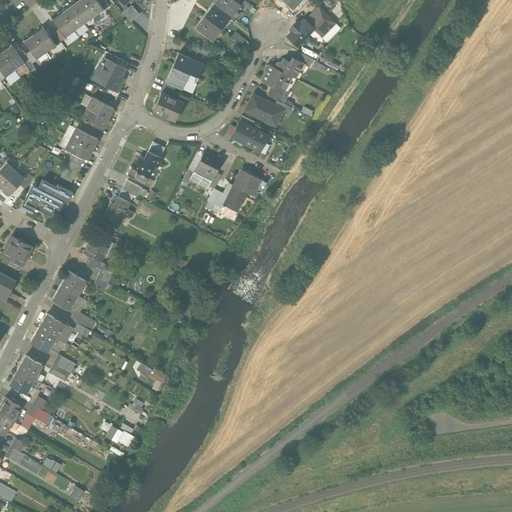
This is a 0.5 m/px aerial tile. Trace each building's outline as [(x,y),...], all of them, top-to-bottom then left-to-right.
[(94,17),(81,0),(79,0),(71,6),(84,24),(94,17)] [(97,2),(96,0),(81,0),(94,17),(103,11),(104,11),(97,2)] [(108,8),(103,0),(99,0),(97,2),(104,11),(108,8)] [(232,0),(216,0),(214,3),(213,3),(228,15),(230,17),(230,16),(228,14),(237,4),(239,6),(239,5),(232,0)] [(282,0),(291,8),(299,0),(282,0)] [(228,15),(213,3),(207,10),(209,11),(204,16),(203,15),(203,16),(220,29),(218,27),(228,15)] [(84,24),(71,6),(62,13),(74,30),(84,24)] [(131,6),(122,14),(130,23),(139,15),(131,6)] [(304,21),(312,29),(321,37),(334,23),(319,8),(308,19),(307,18),(304,21)] [(74,30),(62,13),(52,20),(52,19),(51,19),(58,30),(65,39),(66,38),(65,37),(74,30)] [(220,29),(203,16),(193,28),(210,41),(211,41),(209,40),(218,29),(219,30),(220,29)] [(293,31),(288,37),(297,46),(312,29),(304,21),(304,20),(298,26),(295,23),(290,28),(293,31)] [(50,38),(42,27),(42,28),(33,35),(46,52),(55,46),(55,47),(56,46),(50,38)] [(65,39),(58,30),(54,33),(55,34),(60,42),(65,39)] [(243,40),(234,33),(230,37),(240,45),(243,40)] [(60,42),(55,34),(50,38),(56,46),(61,43),(60,42)] [(33,35),(24,41),(23,40),(22,41),(30,51),(36,61),(37,60),(36,59),(46,52),(33,35)] [(18,55),(10,44),(10,45),(10,46),(1,52),(14,70),(23,64),(24,65),(24,64),(18,55)] [(208,55),(192,48),(187,58),(203,65),(208,55)] [(36,61),(30,51),(25,55),(31,64),(36,61)] [(14,70),(1,52),(0,52),(0,71),(4,78),(5,78),(5,77),(14,70)] [(25,55),(22,52),(18,55),(24,64),(30,71),(34,68),(31,64),(25,55)] [(312,60),(298,53),(296,59),(309,66),(312,60)] [(187,58),(178,54),(165,82),(178,87),(178,88),(181,89),(188,73),(197,78),(203,65),(187,58)] [(292,58),(290,62),(283,59),(281,62),(276,64),(274,67),(291,76),(295,78),(298,73),(302,71),(305,64),(292,58)] [(115,64),(104,59),(99,69),(101,70),(95,82),(109,89),(117,93),(117,92),(121,84),(118,83),(125,70),(115,64)] [(129,64),(117,59),(115,64),(125,70),(126,70),(129,64)] [(274,67),(269,65),(268,66),(266,66),(264,70),(266,72),(261,81),(270,86),(282,92),(283,91),(291,76),(274,67)] [(178,87),(165,82),(163,88),(175,93),(178,88),(178,87)] [(282,92),(270,86),(266,95),(283,103),(288,94),(283,91),(282,92)] [(175,93),(163,88),(160,93),(172,99),(175,93)] [(117,93),(109,89),(106,93),(117,99),(120,93),(117,92),(117,93)] [(152,110),(174,121),(182,104),(172,99),(160,93),(152,110)] [(283,110),(252,95),(245,110),(274,126),(283,110)] [(108,119),(113,109),(91,98),(86,108),(108,119)] [(108,119),(86,108),(81,118),(86,120),(100,127),(103,129),(108,119)] [(254,122),(241,116),(238,121),(251,128),(254,122)] [(98,133),(100,127),(86,120),(83,125),(98,133)] [(251,128),(238,121),(230,137),(259,151),(267,136),(251,128)] [(98,133),(83,125),(80,131),(95,138),(98,133)] [(80,131),(76,128),(70,139),(91,150),(97,139),(95,138),(80,131)] [(91,150),(70,139),(65,149),(86,160),(91,150)] [(160,158),(164,148),(153,143),(148,152),(160,158)] [(130,167),(126,175),(149,186),(159,167),(156,166),(160,158),(148,152),(144,160),(140,158),(134,169),(130,167)] [(221,162),(203,153),(193,172),(193,173),(210,181),(211,182),(215,173),(221,162)] [(0,159),(0,168),(6,162),(8,159),(5,156),(0,159)] [(81,161),(71,156),(68,162),(78,167),(81,161)] [(0,168),(0,187),(14,171),(6,163),(6,162),(0,168)] [(78,167),(68,162),(60,178),(71,183),(79,167),(78,167)] [(188,169),(182,181),(187,184),(193,173),(193,172),(188,169)] [(260,179),(241,169),(232,185),(246,192),(251,195),(253,190),(254,190),(260,179)] [(14,171),(0,187),(8,194),(7,195),(8,196),(18,184),(24,178),(23,177),(22,178),(14,171)] [(215,173),(211,182),(210,181),(210,183),(212,184),(210,187),(214,189),(221,175),(215,173)] [(24,178),(18,184),(24,189),(31,178),(27,174),(24,178)] [(266,181),(260,178),(260,179),(254,190),(259,192),(261,190),(266,181)] [(42,180),(38,188),(34,186),(29,195),(33,197),(29,205),(35,208),(34,210),(36,211),(37,209),(50,216),(56,204),(60,206),(67,193),(42,180)] [(246,192),(232,185),(227,196),(222,205),(223,206),(236,212),(246,192)] [(214,189),(207,202),(215,206),(221,193),(214,189)] [(221,193),(215,206),(222,209),(223,206),(222,205),(227,196),(221,193)] [(129,203),(116,196),(112,203),(110,202),(103,215),(119,223),(129,203)] [(110,242),(92,232),(88,239),(90,240),(84,252),(91,256),(101,261),(110,242)] [(24,242),(19,240),(18,241),(10,237),(2,255),(12,260),(21,265),(27,252),(28,253),(31,247),(23,243),(24,242)] [(101,261),(91,256),(87,264),(102,271),(104,266),(100,264),(101,261)] [(21,265),(12,260),(8,266),(18,271),(21,265)] [(85,281),(71,272),(62,288),(77,297),(85,281)] [(10,281),(0,276),(0,288),(5,291),(10,281)] [(77,297),(62,288),(54,301),(69,311),(77,297)] [(40,329),(56,339),(65,344),(73,329),(48,315),(40,329)] [(95,323),(82,315),(76,324),(90,332),(95,323)] [(56,339),(40,329),(32,342),(49,352),(56,339)] [(34,357),(33,360),(26,356),(19,371),(34,380),(43,366),(36,362),(38,360),(34,357)] [(76,366),(60,356),(55,365),(71,375),(76,366)] [(71,375),(55,365),(50,374),(66,383),(71,375)] [(160,382),(164,375),(153,369),(149,377),(160,382)] [(34,380),(19,371),(10,385),(17,390),(16,392),(20,394),(21,392),(25,395),(34,380)] [(33,418),(44,424),(49,415),(41,410),(45,401),(35,395),(19,425),(27,430),(33,418)] [(16,401),(11,398),(10,400),(7,398),(0,410),(0,414),(14,422),(22,407),(14,403),(16,401)] [(14,422),(0,414),(0,432),(6,436),(14,422)] [(103,437),(126,446),(134,429),(121,424),(119,429),(108,425),(103,437)] [(40,464),(20,452),(24,444),(14,437),(4,453),(36,472),(40,464)] [(45,456),(41,464),(55,472),(59,464),(45,456)] [(78,501),(83,490),(72,485),(67,496),(78,501)]
